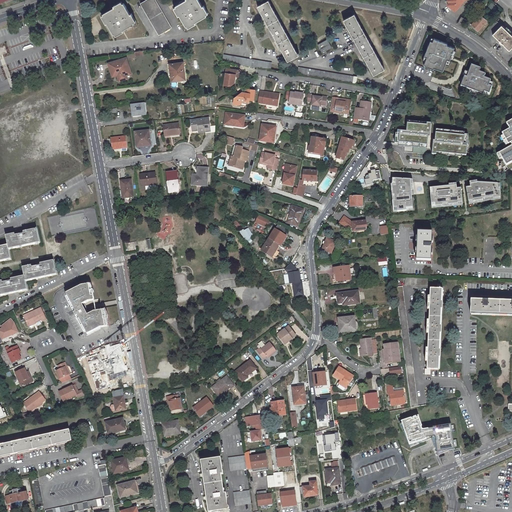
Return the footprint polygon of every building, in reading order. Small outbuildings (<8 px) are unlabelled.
[(154,0),(146,0),(140,4),(159,35),(171,28),(154,0)] [(207,16),(198,0),(185,0),(182,2),(174,7),(186,28),(207,16)] [(455,11),(464,0),(447,0),(450,2),(447,5),(455,11)] [(257,6),(287,61),(298,56),(294,49),(283,28),(272,8),(268,1),(257,6)] [(135,23),(123,2),(110,10),(102,14),(114,36),(135,23)] [(343,20),(373,75),(384,69),(381,64),(370,43),(357,20),(354,14),(343,20)] [(478,31),(487,21),(485,20),(487,17),(483,14),(481,16),(480,15),(476,20),(475,19),(473,22),(474,22),(471,25),(478,31)] [(461,17),(457,24),(462,26),(466,19),(461,17)] [(499,42),(501,45),(502,44),(509,51),(511,47),(511,35),(501,25),(493,35),(500,42),(499,42)] [(419,53),(416,62),(460,78),(465,80),(467,75),(472,77),(478,61),(476,60),(478,57),(469,53),(464,69),(457,66),(464,48),(433,36),(434,31),(428,29),(423,42),(431,45),(427,55),(419,53)] [(327,40),(318,45),(322,53),(331,48),(327,40)] [(222,62),(270,70),(271,63),(223,55),(222,62)] [(117,61),(108,64),(111,73),(116,72),(117,75),(119,82),(127,79),(126,76),(131,74),(126,60),(118,62),(117,61)] [(183,62),(169,64),(171,82),(183,81),(182,75),(184,75),(183,62)] [(226,68),(224,85),(230,86),(234,83),(234,80),(233,78),(236,76),(237,77),(241,74),(237,70),(226,68)] [(299,68),(297,74),(356,84),(357,77),(299,68)] [(240,92),(233,98),(232,104),(238,104),(243,101),(247,102),(248,100),(252,100),(253,90),(245,89),(244,93),(240,92)] [(275,106),(277,95),(258,92),(256,103),(275,106)] [(297,95),(285,93),(284,100),(288,100),(288,104),(300,106),(302,94),(299,93),(297,95)] [(307,94),(306,102),(311,103),(310,106),(319,107),(319,105),(324,106),(325,98),(320,97),(320,99),(316,98),(311,97),(312,95),(307,94)] [(346,115),(348,104),(340,103),(341,100),(331,98),(329,107),(334,108),(333,111),(341,112),(341,114),(346,115)] [(365,120),(366,112),(369,112),(370,104),(359,102),(358,109),(353,108),(352,120),(357,120),(357,119),(365,120)] [(145,115),(144,104),(131,105),(133,116),(145,115)] [(243,128),(244,116),(226,113),(224,123),(233,124),(233,126),(243,128)] [(198,131),(204,130),(204,133),(210,132),(208,119),(191,121),(191,126),(192,132),(198,131)] [(433,148),(434,124),(410,122),(409,131),(400,131),(399,134),(395,133),(394,144),(414,146),(413,153),(427,153),(428,148),(433,148)] [(179,133),(178,124),(163,126),(164,136),(170,136),(170,134),(179,133)] [(272,132),(275,133),(276,127),(262,125),(259,141),(273,143),(274,141),(271,141),(272,132)] [(134,133),(136,148),(150,146),(149,132),(134,133)] [(222,143),(232,146),(234,139),(224,136),(222,143)] [(343,136),(337,158),(346,160),(348,153),(352,154),(356,140),(343,136)] [(111,139),(112,148),(120,147),(120,148),(126,147),(125,137),(111,139)] [(463,148),(463,139),(435,137),(435,146),(463,148)] [(322,145),(324,145),(325,146),(326,140),(311,138),(310,147),(309,147),(308,152),(320,154),(322,145)] [(510,150),(511,143),(489,141),(488,152),(497,153),(499,152),(499,151),(499,149),(502,150),(506,154),(510,150)] [(237,146),(234,158),(231,157),(229,166),(234,168),(235,166),(243,169),(244,165),(243,163),(244,161),(246,162),(249,150),(237,146)] [(373,158),(375,175),(373,175),(373,180),(370,180),(371,187),(380,186),(378,175),(380,174),(377,152),(373,158)] [(267,165),(267,166),(267,169),(277,171),(279,160),(274,159),(275,157),(262,154),(260,162),(264,163),(263,164),(267,165)] [(288,166),(286,176),(285,175),(282,185),(292,187),(296,168),(288,166)] [(207,169),(198,168),(197,178),(192,177),(192,185),(206,186),(207,169)] [(302,181),(316,182),(317,172),(303,170),(302,181)] [(174,191),(174,190),(179,189),(177,172),(166,174),(168,192),(174,191)] [(155,173),(142,175),(143,186),(156,185),(155,173)] [(131,180),(120,181),(121,190),(122,190),(123,198),(133,197),(131,180)] [(506,199),(504,181),(472,185),(472,187),(469,187),(471,203),(506,199)] [(401,185),(384,186),(386,196),(402,194),(401,185)] [(461,185),(431,187),(432,208),(467,205),(466,188),(461,189),(461,185)] [(305,188),(298,187),(296,197),(302,199),(305,188)] [(357,197),(350,197),(350,207),(362,207),(362,194),(357,194),(357,197)] [(386,202),(389,226),(396,225),(393,202),(386,202)] [(299,221),(303,210),(292,206),(286,223),(295,226),(297,221),(299,221)] [(255,223),(268,228),(271,220),(258,215),(255,223)] [(49,217),(52,235),(62,234),(59,216),(49,217)] [(344,217),(340,223),(348,229),(353,228),(353,231),(365,230),(365,226),(366,226),(365,222),(352,223),(344,217)] [(278,225),(275,230),(268,239),(279,246),(280,246),(282,243),(279,241),(283,235),(286,229),(278,225)] [(381,235),(389,235),(388,227),(380,227),(381,235)] [(158,237),(170,236),(169,228),(164,229),(164,228),(157,229),(158,237)] [(248,229),(244,231),(243,230),(240,232),(246,240),(253,236),(248,229)] [(37,230),(28,232),(28,234),(19,236),(19,234),(6,237),(9,250),(40,244),(37,230)] [(431,261),(432,232),(418,232),(417,249),(416,260),(431,261)] [(324,246),(322,250),(331,254),(336,243),(332,241),(333,238),(328,236),(327,239),(327,238),(324,246)] [(279,246),(268,239),(261,251),(266,254),(269,249),(274,253),(279,246)] [(7,247),(0,248),(0,262),(10,260),(7,247)] [(36,265),(22,268),(25,282),(61,275),(59,265),(58,261),(44,264),(45,266),(36,267),(36,265)] [(351,280),(349,267),(334,269),(334,272),(334,275),(336,274),(337,282),(351,280)] [(0,297),(27,291),(24,278),(11,281),(11,283),(2,284),(2,283),(0,282),(0,297)] [(303,296),(301,282),(292,283),(294,297),(303,296)] [(440,325),(441,309),(442,309),(442,301),(441,301),(442,283),(437,283),(437,289),(430,289),(430,296),(428,296),(427,303),(427,310),(429,310),(429,320),(427,320),(426,327),(426,333),(428,334),(428,348),(426,348),(425,355),(425,361),(427,361),(427,369),(425,369),(425,374),(430,374),(430,369),(438,370),(439,357),(440,357),(441,349),(439,349),(440,334),(441,334),(441,325),(440,325)] [(66,293),(67,296),(73,308),(75,312),(74,313),(76,317),(77,316),(79,319),(85,331),(87,334),(100,327),(105,327),(102,310),(94,312),(87,315),(82,304),(88,301),(94,300),(93,295),(91,296),(89,284),(81,285),(66,293)] [(396,288),(401,330),(406,366),(411,408),(418,407),(403,287),(396,288)] [(343,306),(360,304),(358,291),(336,294),(338,304),(343,303),(343,306)] [(511,301),(483,300),(471,300),(470,313),(511,314),(511,301)] [(41,309),(24,317),(28,326),(41,320),(42,322),(46,320),(41,309)] [(353,327),(355,327),(354,317),(338,318),(338,324),(339,330),(343,330),(343,332),(353,331),(353,327)] [(84,332),(85,331),(79,319),(77,320),(84,332)] [(2,329),(0,330),(0,336),(1,339),(10,335),(10,336),(17,332),(13,324),(10,320),(1,328),(2,329)] [(283,339),(286,343),(296,335),(288,326),(277,335),(281,340),(283,339)] [(362,350),(363,356),(373,355),(371,339),(361,340),(362,350)] [(268,358),(276,351),(270,342),(261,349),(259,347),(256,350),(262,359),(266,356),(268,358)] [(387,350),(389,363),(401,362),(398,344),(384,345),(385,350),(387,350)] [(16,347),(6,352),(12,364),(20,359),(18,355),(16,351),(18,350),(16,347)] [(106,353),(96,358),(103,373),(112,369),(107,358),(109,357),(106,353)] [(109,357),(107,358),(112,369),(116,367),(110,356),(109,357)] [(243,381),(248,377),(247,376),(256,369),(250,360),(235,371),(243,381)] [(56,371),(63,384),(72,380),(69,374),(65,367),(67,366),(65,362),(58,366),(60,369),(56,371)] [(352,378),(345,374),(347,372),(339,368),(334,376),(341,381),(340,384),(346,388),(352,378)] [(25,370),(16,374),(22,388),(31,383),(27,373),(25,370)] [(326,385),(325,372),(313,373),(314,386),(326,385)] [(226,376),(211,387),(218,396),(228,388),(233,384),(226,376)] [(64,391),(60,392),(64,402),(78,395),(78,398),(84,395),(82,391),(79,392),(77,393),(73,386),(70,388),(64,391)] [(304,386),(292,387),(294,405),(306,403),(304,386)] [(393,405),(406,403),(405,392),(396,394),(396,392),(394,386),(388,387),(390,395),(391,394),(393,405)] [(108,388),(93,393),(94,397),(109,393),(108,388)] [(123,388),(113,392),(117,410),(127,408),(123,388)] [(40,392),(25,403),(31,411),(46,400),(40,392)] [(379,408),(377,393),(364,395),(366,410),(379,408)] [(177,394),(166,396),(167,400),(169,400),(171,411),(181,409),(180,398),(178,398),(177,394)] [(206,411),(213,406),(206,397),(193,408),(199,415),(205,410),(206,411)] [(357,410),(355,399),(347,400),(347,402),(338,403),(339,412),(357,410)] [(284,401),(271,402),(272,409),(273,415),(285,413),(284,401)] [(256,427),(256,430),(263,429),(261,415),(245,417),(246,426),(252,425),(253,427),(256,427)] [(419,415),(401,421),(409,445),(436,437),(436,440),(435,440),(437,452),(448,450),(455,450),(451,424),(433,427),(433,428),(425,429),(424,425),(422,426),(419,415)] [(124,418),(107,422),(109,433),(126,430),(124,418)] [(178,420),(162,423),(164,436),(180,433),(178,420)] [(70,428),(0,443),(0,455),(8,454),(28,449),(49,445),(66,441),(73,440),(70,428)] [(409,445),(410,448),(431,439),(438,456),(449,451),(448,450),(437,452),(435,440),(436,440),(436,437),(409,445)] [(280,468),(294,466),(292,447),(278,449),(280,468)] [(266,454),(250,456),(250,451),(244,453),(247,469),(252,469),(266,467),(265,459),(266,459),(266,454)] [(228,457),(230,471),(246,468),(244,455),(228,457)] [(126,457),(112,460),(114,472),(128,469),(126,457)] [(394,457),(377,463),(380,469),(397,463),(394,457)] [(222,494),(219,474),(223,474),(220,458),(201,460),(209,511),(228,509),(226,493),(222,494)] [(102,463),(98,464),(105,495),(112,493),(105,459),(102,459),(102,463)] [(372,465),(360,469),(363,475),(374,471),(372,465)] [(335,468),(325,469),(327,482),(331,482),(332,485),(341,484),(339,468),(335,468)] [(282,472),(273,473),(274,475),(275,486),(275,487),(284,486),(282,472)] [(39,477),(31,478),(37,510),(45,508),(39,477)] [(138,480),(120,484),(122,496),(141,492),(138,480)] [(318,495),(316,481),(310,481),(310,485),(299,487),(300,493),(304,493),(304,497),(318,495)] [(12,494),(7,495),(9,502),(29,498),(28,491),(23,492),(22,487),(11,490),(12,494)] [(233,492),(235,505),(251,503),(249,490),(233,492)] [(294,504),(293,499),(294,499),(293,490),(281,492),(283,506),(294,504)] [(102,505),(103,511),(115,509),(112,493),(105,495),(104,497),(106,504),(102,505)] [(266,494),(258,495),(259,505),(273,503),(272,493),(266,494)] [(104,497),(45,509),(45,511),(68,511),(75,511),(102,505),(106,504),(104,497)]
